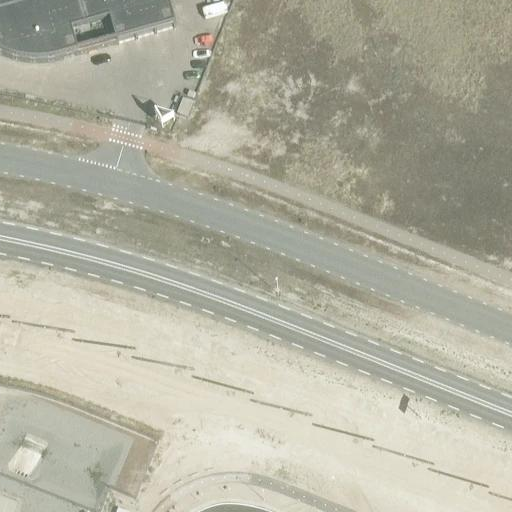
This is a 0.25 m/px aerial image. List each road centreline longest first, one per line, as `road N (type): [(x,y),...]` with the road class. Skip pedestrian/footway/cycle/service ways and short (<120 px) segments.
road 1 (secondary): [(511,417),(200,296),(0,243)]
road 2 (unclassified): [(511,333),(241,228),(0,165)]
